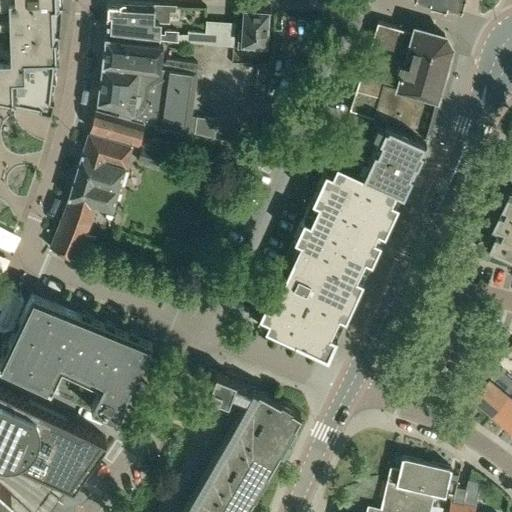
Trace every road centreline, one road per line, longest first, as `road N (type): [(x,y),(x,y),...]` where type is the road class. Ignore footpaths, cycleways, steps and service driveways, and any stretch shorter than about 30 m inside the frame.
road 1 (tertiary): [(347,389),(473,129),(489,77),(511,51)]
road 2 (residential): [(215,331),(319,127),(351,1)]
road 3 (unclassified): [(23,251),(62,130),(86,0)]
road 4 (residential): [(215,331),(23,251)]
road 5 (unclassified): [(409,410),(458,307),(486,296),(511,305)]
road 6 (residential): [(511,47),(412,9),(351,1)]
road 7 (residential): [(347,389),(215,331)]
road 8 (residential): [(167,511),(202,468),(204,448),(199,424),(164,407)]
road 9 (tertiary): [(292,511),(347,389)]
road 10 (residential): [(164,407),(88,511)]
road 11 (residential): [(511,472),(480,444),(409,410)]
